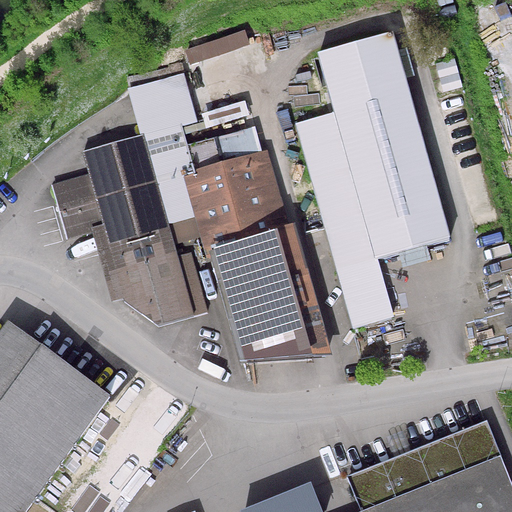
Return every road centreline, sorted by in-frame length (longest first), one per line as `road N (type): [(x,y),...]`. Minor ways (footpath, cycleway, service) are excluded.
road 1 (unclassified): [(0,270),(42,282),(176,380),(220,399),(316,403),(511,371)]
road 2 (track): [(0,77),(106,0)]
